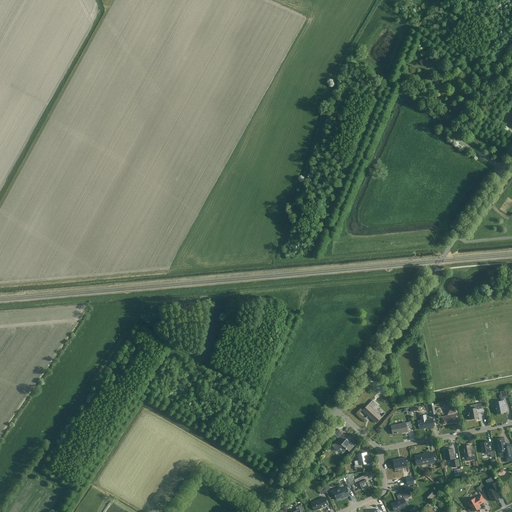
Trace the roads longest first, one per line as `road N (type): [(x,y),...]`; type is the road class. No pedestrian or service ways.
road 1 (unclassified): [(335,409),(502,170),(456,132),(511,55)]
road 2 (residential): [(511,423),(381,448)]
road 3 (unclassified): [(263,511),(335,409)]
